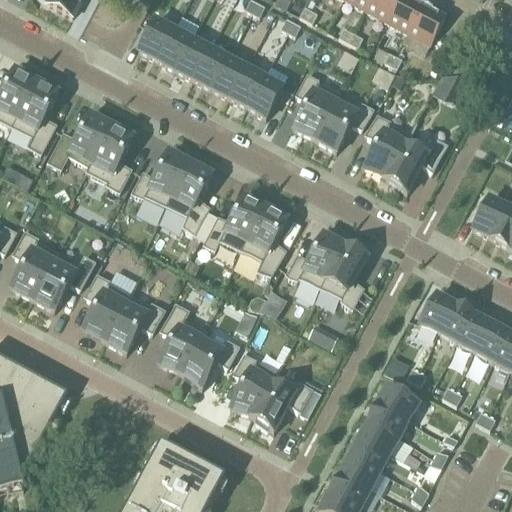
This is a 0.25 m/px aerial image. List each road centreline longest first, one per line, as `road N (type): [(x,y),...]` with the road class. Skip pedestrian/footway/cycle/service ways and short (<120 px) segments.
road 1 (residential): [(414,250),(0,29)]
road 2 (residential): [(289,485),(0,333)]
road 3 (residential): [(414,250),(289,485)]
road 4 (residential): [(414,250),(500,90)]
